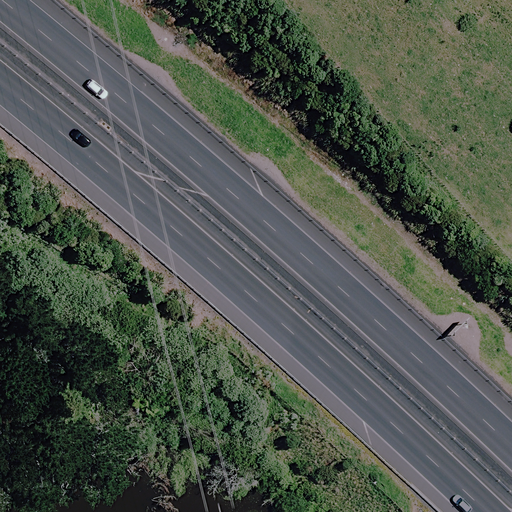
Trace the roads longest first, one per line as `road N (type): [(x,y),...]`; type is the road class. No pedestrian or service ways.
road 1 (motorway): [(0,5),(321,277),(511,456)]
road 2 (motorway): [(475,511),(274,323),(0,94)]
